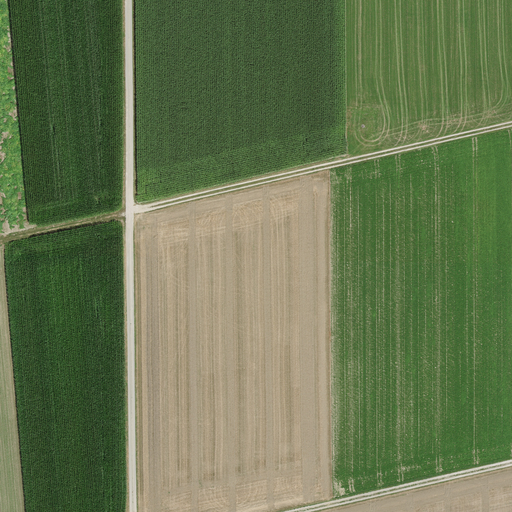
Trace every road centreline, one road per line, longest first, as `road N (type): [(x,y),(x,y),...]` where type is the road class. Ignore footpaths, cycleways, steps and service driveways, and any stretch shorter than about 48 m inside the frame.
road 1 (track): [(131,511),(127,0)]
road 2 (track): [(126,209),(511,122)]
road 3 (track): [(511,463),(293,511)]
road 4 (track): [(126,209),(0,238)]
